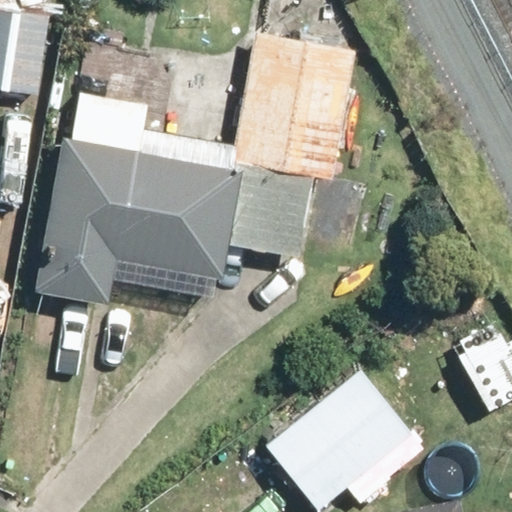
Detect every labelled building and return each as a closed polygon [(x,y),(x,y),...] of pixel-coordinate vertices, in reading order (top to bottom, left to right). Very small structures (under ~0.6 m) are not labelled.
[(0,4),(0,82),(36,90),(51,15),(0,4)] [(257,29),(233,156),(345,178),(370,51),(257,29)] [(216,272),(238,170),(68,134),(35,286),(110,301),(120,252),(216,272)] [(319,319),(386,286),(373,260),(306,293),(319,319)] [(471,342),(461,348),(494,403),(511,392),(511,332),(491,298),(457,319),(471,342)] [(324,503),(415,429),(363,364),(272,438),(324,503)] [(466,511),(463,494),(372,511),(466,511)]
